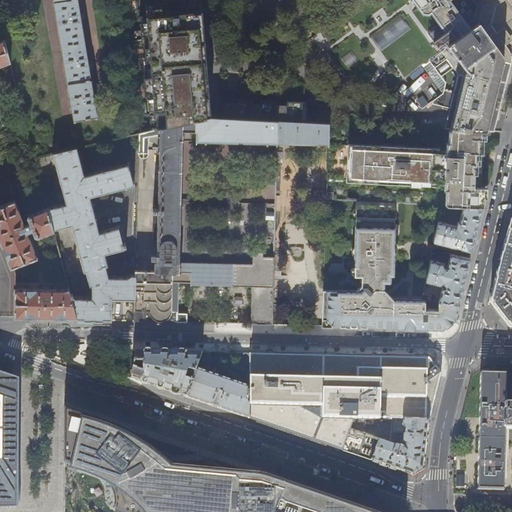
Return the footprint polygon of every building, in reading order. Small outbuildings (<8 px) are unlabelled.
[(54,0),(74,118),(75,121),(97,117),(94,102),(99,101),(98,94),(93,95),(89,71),(94,70),(93,63),(88,64),(81,20),(86,19),(85,13),(80,14),(77,0),(54,0)] [(450,129),(484,130),(494,131),(499,112),(503,96),(510,69),(511,64),(511,60),(511,54),(510,51),(504,42),(505,41),(506,43),(509,40),(508,39),(506,36),(502,31),(502,32),(501,30),(498,33),(499,34),(498,35),(491,26),(495,7),(504,0),(414,0),(423,13),(429,14),(432,11),(450,36),(437,46),(458,73),(444,128),(450,129)] [(166,127),(211,117),(203,9),(148,16),(156,112),(166,111),(166,127)] [(402,15),(371,36),(382,52),(412,30),(402,15)] [(5,44),(4,40),(0,41),(0,67),(10,64),(5,44)] [(351,50),(339,58),(346,68),(358,60),(351,50)] [(279,120),(211,117),(166,127),(139,133),(139,157),(139,158),(141,159),(143,160),(144,160),(147,159),(148,158),(149,156),(149,150),(161,151),(159,210),(154,209),(154,212),(159,212),(157,260),(155,260),(155,269),(136,269),(136,275),(135,298),(134,321),(187,322),(188,300),(178,300),(179,280),(190,281),(191,283),(252,284),(251,324),(272,324),(275,255),(265,255),(265,251),(255,251),(254,263),(180,261),(183,141),(278,144),(279,120)] [(329,123),(279,120),(278,144),(328,145),(329,123)] [(350,124),(329,123),(328,145),(326,198),(347,199),(348,183),(361,183),(360,200),(396,202),(463,205),(483,206),(485,200),(485,188),(479,188),(481,174),(482,156),(484,130),(450,129),(449,143),(448,143),(447,151),(417,149),(418,127),(363,124),(362,139),(350,139),(350,124)] [(47,208),(53,229),(72,225),(84,271),(86,270),(90,284),(92,284),(92,296),(74,295),(73,293),(69,294),(76,318),(78,319),(106,320),(112,320),(113,297),(135,298),(136,275),(132,275),(127,277),(110,277),(108,266),(110,265),(107,254),(126,249),(126,247),(128,247),(127,243),(125,243),(123,237),(126,236),(123,225),(101,230),(92,196),(135,185),(132,174),(134,173),(135,169),(133,160),(130,158),(129,159),(129,162),(86,173),(79,147),(54,153),(67,203),(47,208)] [(202,210),(240,211),(240,194),(202,193),(202,210)] [(53,231),(53,229),(47,208),(30,214),(29,216),(31,222),(26,224),(16,200),(0,205),(0,235),(12,267),(39,257),(28,231),(34,229),(36,235),(39,236),(53,231)] [(360,200),(357,200),(354,275),(361,275),(361,284),(356,290),(323,288),(322,325),(347,326),(392,327),(432,328),(445,328),(454,321),(456,315),(458,306),(459,301),(439,300),(438,300),(438,308),(425,308),(425,300),(421,299),(393,298),(384,289),(384,282),(391,282),(391,275),(394,275),(396,202),(360,200)] [(481,213),(483,206),(463,205),(459,221),(457,221),(456,225),(438,221),(433,240),(455,246),(455,245),(462,247),(461,247),(472,250),(476,233),(481,213)] [(511,220),(501,257),(498,270),(497,272),(490,301),(510,327),(511,326),(511,220)] [(430,262),(426,279),(440,283),(443,281),(445,283),(444,285),(442,285),(438,300),(439,300),(459,301),(465,280),(470,257),(460,255),(459,256),(453,254),(453,253),(450,252),(447,265),(444,264),(444,262),(431,259),(430,262)] [(75,317),(76,318),(69,294),(67,287),(63,288),(15,287),(15,316),(44,317),(75,317)] [(175,352),(150,351),(135,351),(131,378),(160,388),(186,397),(192,380),(185,378),(187,372),(189,373),(191,370),(196,371),(197,368),(202,353),(175,352)] [(250,375),(249,354),(236,353),(238,375),(250,375)] [(265,354),(249,354),(250,375),(249,386),(249,419),(280,429),(323,444),(355,455),(371,460),(377,439),(349,429),(352,419),(393,420),(397,420),(403,420),(429,420),(435,397),(441,374),(429,358),(413,358),(356,356),(320,356),(299,355),(265,354)] [(249,386),(197,368),(196,371),(192,380),(186,397),(198,401),(233,413),(249,419),(249,386)] [(478,489),(504,490),(504,429),(511,428),(511,403),(505,403),(505,373),(480,372),(479,419),(479,455),(478,489)] [(0,504),(1,505),(9,505),(18,505),(18,494),(19,464),(19,441),(19,415),(19,401),(17,392),(13,378),(11,377),(0,373),(0,504)] [(117,426),(64,408),(64,462),(94,473),(114,484),(116,511),(367,511),(263,476),(252,475),(190,479),(177,480),(183,463),(138,436),(117,426)] [(428,428),(429,420),(403,420),(402,426),(404,429),(403,429),(402,441),(404,445),(402,446),(395,444),(395,434),(391,433),(390,443),(377,439),(371,460),(392,468),(412,475),(423,468),(425,445),(428,428)] [(457,474),(457,486),(465,486),(465,474),(457,474)]
